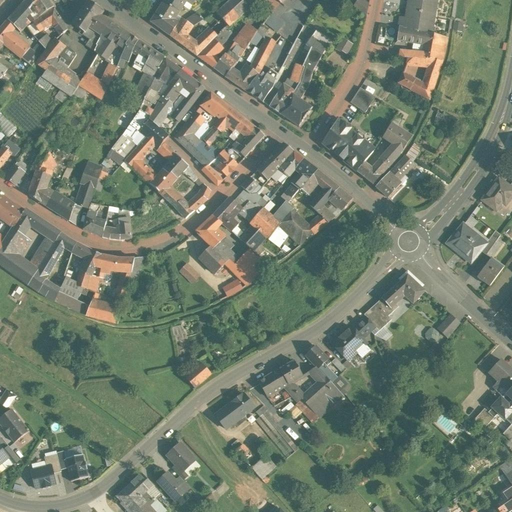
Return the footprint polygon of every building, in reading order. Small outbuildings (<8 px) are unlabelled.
[(28,0),(26,0),(24,3),(29,10),(33,6),(28,0)] [(28,0),(33,6),(40,17),(53,8),(47,0),(28,0)] [(164,0),(163,2),(179,12),(186,0),(164,0)] [(230,0),(216,13),(227,25),(228,27),(252,5),(247,0),(230,0)] [(410,0),(409,7),(407,7),(405,18),(413,19),(431,22),(433,10),(436,10),(437,0),(410,0)] [(179,12),(163,2),(150,22),(170,36),(178,24),(173,21),(179,12)] [(24,3),(8,21),(14,27),(21,33),(26,28),(25,28),(30,24),(25,19),(30,13),(29,10),(24,3)] [(110,21),(84,5),(72,23),(75,27),(80,31),(78,33),(89,40),(85,46),(94,51),(97,47),(97,46),(97,44),(101,36),(102,36),(110,21)] [(54,10),(34,23),(42,31),(48,27),(53,26),(60,36),(67,30),(67,29),(63,24),(54,10)] [(197,13),(186,22),(193,26),(202,20),(197,13)] [(264,23),(277,33),(285,23),(272,13),(264,23)] [(405,21),(401,20),(399,27),(399,28),(411,30),(413,19),(405,18),(405,21)] [(178,24),(170,36),(186,48),(190,42),(185,38),(193,26),(186,22),(182,19),(178,24)] [(8,21),(0,31),(0,41),(8,48),(21,59),(26,53),(19,41),(10,33),(14,27),(8,21)] [(102,36),(116,46),(125,32),(110,21),(102,36)] [(34,23),(27,28),(31,34),(36,40),(46,51),(52,43),(42,31),(34,23)] [(249,24),(245,28),(234,43),(244,50),(250,43),(256,32),(258,31),(249,24)] [(261,26),(258,31),(256,32),(262,37),(267,31),(261,26)] [(225,27),(218,33),(219,34),(217,36),(215,41),(220,46),(226,40),(230,32),(225,27)] [(411,30),(399,28),(396,40),(423,45),(426,32),(411,30)] [(210,29),(194,45),(190,42),(186,48),(197,57),(215,41),(217,36),(210,29)] [(304,62),(302,67),(303,68),(299,85),(294,92),(292,96),(300,101),(308,87),(313,71),(322,55),(329,43),(319,37),(321,34),(314,31),(310,38),(305,45),(311,48),(304,62)] [(125,32),(116,46),(121,49),(123,45),(125,46),(131,36),(125,32)] [(262,37),(256,32),(250,43),(255,46),(262,37)] [(434,34),(426,32),(423,45),(446,49),(448,36),(434,33),(434,34)] [(310,38),(298,34),(293,45),(288,56),(304,62),(311,48),(305,45),(310,38)] [(102,36),(101,36),(97,44),(97,46),(97,47),(110,55),(116,46),(102,36)] [(131,36),(125,46),(126,47),(133,51),(138,41),(131,36)] [(66,42),(59,37),(56,40),(63,45),(66,42)] [(269,38),(252,65),(250,69),(258,75),(275,43),(269,38)] [(55,39),(52,43),(46,51),(36,64),(46,72),(41,78),(55,88),(66,70),(76,55),(63,45),(56,40),(55,39)] [(352,45),(342,39),(336,49),(346,55),(352,45)] [(26,53),(21,59),(32,67),(44,50),(36,41),(26,53)] [(164,59),(138,41),(133,51),(132,53),(137,57),(134,64),(143,70),(141,72),(145,74),(153,78),(164,59)] [(215,41),(197,57),(214,69),(219,61),(214,57),(223,48),(220,46),(215,41)] [(121,49),(111,65),(117,68),(126,47),(125,46),(123,45),(121,49)] [(446,49),(423,45),(422,53),(421,53),(421,58),(431,59),(442,61),(446,49)] [(236,63),(225,54),(220,60),(219,61),(214,69),(225,78),(232,69),(236,63)] [(431,59),(421,58),(421,59),(408,58),(407,64),(428,67),(431,59)] [(180,71),(164,59),(153,78),(154,79),(162,83),(169,73),(175,77),(180,71)] [(428,67),(422,84),(425,85),(421,95),(429,99),(442,61),(431,59),(428,67)] [(302,67),(296,64),(290,81),(299,85),(303,68),(302,67)] [(117,68),(111,65),(99,85),(106,90),(117,68)] [(247,66),(240,75),(232,69),(226,78),(246,92),(254,80),(258,75),(250,69),(247,66)] [(276,67),(269,77),(276,80),(277,77),(280,70),(281,69),(276,67)] [(66,70),(55,88),(60,91),(56,97),(66,104),(78,86),(82,81),(66,70)] [(198,84),(180,71),(175,77),(169,86),(162,97),(156,106),(160,110),(163,112),(166,115),(167,109),(171,109),(171,105),(179,95),(186,100),(198,84)] [(153,78),(145,74),(135,96),(144,101),(154,79),(153,78)] [(404,75),(399,84),(405,88),(411,78),(404,75)] [(99,85),(84,76),(82,81),(78,86),(102,100),(103,98),(106,92),(106,90),(99,85)] [(263,86),(254,80),(246,92),(262,102),(267,95),(272,89),(276,80),(269,77),(263,86)] [(422,84),(411,78),(405,88),(421,95),(425,85),(422,84)] [(162,83),(154,79),(144,101),(156,106),(162,97),(156,94),(162,83)] [(186,100),(172,118),(178,124),(204,89),(198,84),(186,100)] [(274,100),(269,107),(280,115),(292,96),(294,92),(283,85),(274,100)] [(8,86),(0,96),(6,102),(14,90),(8,86)] [(360,88),(350,103),(365,113),(375,97),(360,88)] [(113,95),(106,92),(103,98),(109,102),(113,95)] [(209,94),(199,107),(217,120),(228,108),(209,94)] [(274,100),(267,95),(262,102),(269,107),(274,100)] [(300,101),(292,96),(280,115),(299,128),(312,108),(300,101)] [(144,101),(140,111),(147,116),(150,118),(156,106),(144,101)] [(156,106),(150,118),(149,120),(154,124),(163,112),(160,110),(156,106)] [(244,121),(228,108),(219,120),(212,128),(218,133),(220,135),(226,128),(233,133),(235,131),(244,121)] [(147,116),(140,111),(139,112),(135,118),(132,122),(112,149),(107,156),(121,165),(128,157),(146,138),(139,133),(149,120),(150,118),(147,116)] [(163,112),(154,124),(155,126),(160,131),(161,132),(168,137),(178,124),(172,118),(171,118),(170,119),(166,115),(163,112)] [(0,113),(0,126),(9,135),(15,127),(0,113)] [(195,113),(175,139),(181,144),(189,135),(191,135),(204,121),(202,120),(195,113)] [(154,124),(149,120),(139,133),(146,138),(154,145),(158,149),(168,137),(161,132),(160,131),(155,126),(154,124)] [(357,135),(338,120),(323,143),(323,145),(332,152),(345,163),(356,172),(362,165),(373,152),(362,143),(364,140),(364,136),(361,134),(358,134),(357,135)] [(244,121),(235,131),(244,138),(246,140),(255,130),(244,121)] [(207,128),(196,141),(199,145),(203,141),(204,141),(212,132),(210,131),(212,128),(208,125),(206,127),(207,128)] [(403,132),(390,125),(382,137),(393,144),(403,150),(408,142),(403,139),(404,138),(402,136),(401,138),(400,137),(403,132)] [(218,133),(212,128),(210,131),(212,132),(204,141),(207,145),(218,133)] [(246,140),(239,148),(237,147),(229,139),(220,150),(222,153),(236,167),(264,137),(255,130),(246,140)] [(244,138),(235,131),(233,133),(229,139),(237,147),(244,138)] [(189,135),(181,144),(186,149),(194,140),(189,135)] [(154,145),(146,138),(128,157),(139,162),(154,145)] [(20,150),(8,140),(3,147),(11,154),(10,155),(13,158),(20,150)] [(194,140),(186,149),(190,154),(199,145),(196,141),(194,140)] [(190,154),(199,163),(205,169),(208,166),(215,160),(219,156),(214,151),(207,145),(204,141),(203,141),(199,145),(190,154)] [(415,143),(407,154),(415,159),(422,147),(415,143)] [(176,155),(162,144),(158,149),(171,161),(176,155)] [(369,170),(362,165),(356,172),(372,185),(387,169),(401,153),(403,150),(393,144),(369,170)] [(3,147),(0,150),(0,166),(10,155),(11,154),(3,147)] [(267,161),(257,171),(268,181),(293,152),(285,147),(280,147),(267,161)] [(33,167),(30,171),(36,173),(36,172),(39,173),(41,169),(49,172),(50,160),(41,152),(40,155),(33,167)] [(72,156),(61,152),(57,164),(67,167),(70,169),(75,157),(72,156)] [(236,167),(222,153),(219,156),(215,160),(220,165),(217,169),(226,178),(236,167)] [(294,153),(279,171),(288,178),(298,166),(303,160),(294,153)] [(171,161),(165,168),(173,175),(172,177),(176,180),(182,173),(188,167),(176,155),(171,161)] [(139,162),(128,157),(121,165),(128,173),(132,169),(139,162)] [(390,174),(376,188),(387,198),(400,184),(399,182),(415,165),(406,157),(390,174)] [(19,160),(15,165),(18,168),(23,163),(19,160)] [(317,171),(303,160),(298,166),(302,170),(290,184),(291,185),(298,191),(299,189),(300,190),(301,190),(317,171)] [(151,173),(139,162),(132,169),(142,179),(144,181),(151,173)] [(23,163),(18,168),(24,173),(28,167),(27,166),(23,163)] [(28,167),(24,173),(28,176),(30,171),(33,167),(29,164),(27,166),(28,167)] [(102,168),(88,164),(80,183),(83,185),(94,189),(95,189),(101,172),(102,168)] [(15,165),(5,178),(14,186),(24,173),(18,168),(15,165)] [(223,181),(208,166),(205,169),(202,173),(217,188),(223,181)] [(196,178),(188,167),(182,173),(193,183),(194,182),(197,179),(196,178)] [(173,175),(165,168),(156,178),(149,186),(158,193),(164,185),(168,189),(176,180),(172,177),(173,175)] [(41,169),(39,173),(36,172),(36,173),(28,196),(46,208),(53,194),(45,190),(50,177),(48,176),(49,172),(41,169)] [(317,171),(301,190),(308,196),(317,185),(323,190),(309,206),(317,212),(322,206),(328,200),(339,188),(317,171)] [(151,173),(144,181),(149,186),(156,178),(151,173)] [(261,189),(250,178),(241,187),(251,196),(256,195),(261,189)] [(204,186),(197,179),(194,182),(201,189),(204,186)] [(498,180),(481,201),(494,212),(500,204),(498,203),(502,198),(508,203),(511,196),(511,189),(509,188),(498,180)] [(94,189),(83,185),(76,206),(81,208),(88,210),(89,204),(94,189)] [(168,189),(164,185),(158,193),(161,196),(173,207),(180,201),(168,189)] [(291,185),(280,197),(287,203),(298,191),(291,185)] [(353,200),(339,188),(328,200),(341,211),(353,200)] [(74,206),(53,194),(46,208),(68,222),(74,206)] [(24,212),(5,198),(0,205),(0,219),(8,225),(13,229),(20,218),(24,212)] [(230,198),(213,216),(221,223),(230,231),(235,227),(237,225),(226,215),(232,208),(236,203),(230,198)] [(180,201),(173,207),(181,215),(188,209),(180,201)] [(243,209),(236,203),(232,208),(239,213),(243,209)] [(260,212),(249,203),(243,209),(239,213),(251,223),(260,212)] [(287,203),(275,219),(281,223),(291,211),(293,208),(287,203)] [(99,206),(91,204),(87,216),(96,219),(97,216),(99,206)] [(76,206),(74,206),(68,222),(76,227),(81,208),(76,206)] [(333,218),(322,206),(317,212),(320,215),(328,223),(333,218)] [(61,233),(26,209),(24,212),(20,218),(30,225),(51,239),(55,242),(61,233)] [(188,209),(181,215),(185,220),(192,213),(188,209)] [(275,219),(262,209),(260,212),(251,223),(250,224),(254,227),(268,239),(278,226),(281,223),(275,219)] [(128,212),(117,210),(119,226),(129,225),(128,212)] [(307,226),(291,211),(281,223),(278,226),(299,246),(315,233),(307,226)] [(320,215),(307,226),(315,233),(328,223),(320,215)] [(96,219),(87,216),(83,231),(96,237),(98,238),(99,229),(101,220),(96,219)] [(213,216),(196,232),(211,247),(213,249),(220,242),(225,237),(215,229),(221,223),(213,216)] [(30,225),(20,218),(13,229),(23,236),(30,225)] [(8,225),(0,239),(0,240),(3,243),(13,229),(8,225)] [(119,233),(110,231),(108,239),(121,241),(131,240),(129,225),(119,226),(119,231),(119,233)] [(486,244),(463,225),(446,245),(470,265),(481,252),(487,245),(486,244)] [(246,236),(235,227),(230,231),(241,241),(246,236)] [(268,239),(254,227),(246,236),(241,241),(253,252),(257,256),(271,241),(268,239)] [(23,236),(13,229),(3,243),(1,247),(18,258),(29,241),(23,236)] [(110,231),(99,229),(98,238),(108,239),(110,231)] [(69,239),(61,233),(55,242),(48,254),(57,260),(63,249),(71,253),(72,251),(75,242),(69,239)] [(495,233),(486,244),(487,245),(481,252),(486,256),(495,244),(497,240),(500,237),(495,233)] [(51,239),(42,254),(46,256),(48,254),(55,242),(51,239)] [(101,255),(75,242),(72,251),(87,258),(80,271),(89,277),(90,277),(90,276),(95,268),(101,255)] [(220,242),(213,249),(230,265),(236,258),(220,242)] [(495,244),(486,256),(491,260),(500,248),(495,244)] [(18,258),(1,247),(0,248),(0,265),(28,285),(35,275),(37,271),(32,268),(18,258)] [(211,247),(199,260),(214,275),(225,265),(246,286),(255,280),(242,266),(237,271),(232,267),(237,262),(239,261),(236,258),(230,265),(213,249),(211,247)] [(239,261),(237,262),(242,266),(255,280),(268,269),(248,250),(239,261)] [(42,254),(32,268),(37,271),(46,256),(42,254)] [(57,260),(48,254),(46,256),(37,271),(35,275),(45,281),(50,272),(50,271),(57,260)] [(117,259),(101,255),(95,268),(96,268),(110,271),(116,272),(122,273),(131,273),(134,259),(117,259)] [(142,258),(134,259),(131,273),(138,274),(142,258)] [(491,260),(476,279),(489,288),(503,269),(491,260)] [(242,266),(237,262),(232,267),(237,271),(242,266)] [(199,276),(187,265),(180,272),(192,283),(199,276)] [(110,271),(96,268),(95,277),(98,278),(101,279),(102,279),(103,274),(109,275),(110,271)] [(89,277),(80,271),(79,286),(86,289),(89,277)] [(45,281),(35,275),(28,285),(46,298),(54,301),(58,292),(65,281),(63,279),(50,272),(45,281)] [(122,273),(115,307),(120,309),(127,286),(131,273),(122,273)] [(131,273),(127,286),(135,287),(138,274),(131,273)] [(95,277),(90,276),(90,277),(89,277),(86,289),(87,290),(95,293),(97,280),(98,278),(95,277)] [(406,276),(380,299),(380,300),(374,305),(377,307),(387,317),(396,307),(393,304),(401,296),(411,305),(423,292),(406,276)] [(79,286),(65,281),(58,292),(91,307),(93,302),(95,294),(95,293),(87,290),(79,286)] [(241,289),(237,281),(223,289),(227,297),(241,289)] [(91,307),(58,292),(54,301),(86,315),(91,307)] [(115,307),(98,303),(97,303),(93,302),(91,307),(86,315),(86,316),(116,324),(121,309),(120,309),(115,307)] [(374,305),(363,316),(365,318),(374,327),(378,332),(390,321),(387,317),(377,307),(374,305)] [(449,315),(437,329),(448,338),(460,325),(449,315)] [(365,318),(355,326),(356,327),(364,337),(374,327),(365,318)] [(180,325),(172,328),(174,335),(182,333),(180,325)] [(364,337),(356,327),(352,331),(360,341),(364,337)] [(346,334),(344,332),(331,344),(346,361),(356,352),(352,349),(361,342),(360,341),(352,331),(351,329),(346,334)] [(184,334),(177,337),(179,343),(187,340),(184,334)] [(314,348),(304,356),(315,368),(316,369),(323,364),(326,361),(314,348)] [(344,368),(336,359),(331,363),(340,372),(344,368)] [(510,369),(500,360),(488,373),(498,382),(500,380),(510,369)] [(202,363),(185,377),(194,388),(211,374),(202,363)] [(293,363),(279,372),(287,385),(292,383),(302,378),(293,363)] [(337,380),(323,364),(316,369),(344,397),(347,394),(343,390),(348,385),(340,377),(337,380)] [(316,369),(315,368),(308,373),(317,384),(324,378),(316,369)] [(511,370),(510,369),(500,380),(510,389),(502,399),(489,413),(495,419),(499,414),(511,400),(511,370)] [(279,372),(258,383),(266,398),(283,388),(287,385),(279,372)] [(342,396),(324,378),(317,384),(312,389),(320,399),(314,404),(322,414),(342,396)] [(510,389),(500,380),(498,382),(493,388),(496,390),(494,392),(502,399),(510,389)] [(292,383),(287,385),(283,388),(292,398),(298,404),(301,401),(300,400),(304,396),(292,383)] [(283,388),(266,398),(274,408),(292,398),(283,388)] [(304,396),(300,400),(301,401),(317,419),(322,414),(314,404),(320,399),(312,389),(304,396)] [(244,394),(215,416),(225,429),(233,423),(236,427),(246,420),(243,416),(254,408),(244,394)] [(511,400),(499,414),(505,419),(508,416),(511,420),(511,400)] [(311,425),(317,419),(301,401),(298,404),(294,407),(291,404),(281,412),(284,416),(289,413),(296,420),(303,414),(311,425)] [(298,450),(263,407),(256,413),(260,417),(255,421),(287,459),(298,450)] [(11,409),(0,418),(0,424),(3,429),(7,435),(8,434),(14,443),(29,431),(28,431),(29,430),(28,429),(27,429),(11,409)] [(469,426),(474,430),(480,423),(486,428),(495,419),(489,413),(484,409),(469,426)] [(242,445),(237,440),(231,445),(236,451),(242,445)] [(259,441),(248,452),(242,445),(236,451),(241,457),(251,469),(265,457),(269,453),(259,441)] [(194,460),(179,444),(168,455),(177,465),(183,471),(194,460)] [(19,460),(8,446),(2,450),(8,458),(13,465),(19,460)] [(71,456),(82,453),(80,447),(70,449),(71,456)] [(60,470),(67,469),(66,460),(63,451),(57,453),(57,454),(60,470)] [(400,463),(390,452),(381,459),(390,471),(400,463)] [(464,466),(468,473),(473,470),(475,473),(488,465),(486,463),(490,460),(485,452),(464,466)] [(60,470),(57,454),(44,457),(46,467),(51,466),(53,473),(61,472),(60,470)] [(83,455),(66,460),(71,482),(88,478),(83,455)] [(265,457),(251,469),(259,478),(264,474),(273,466),(265,457)] [(511,458),(499,468),(511,487),(511,458)] [(183,471),(177,465),(172,469),(180,478),(182,480),(187,475),(183,471)] [(46,467),(31,471),(35,489),(42,487),(42,489),(49,487),(49,486),(56,484),(53,473),(51,466),(46,467)] [(142,473),(129,485),(140,497),(141,497),(146,493),(153,486),(142,473)] [(175,482),(167,473),(157,482),(175,501),(185,492),(175,482)] [(264,474),(259,478),(264,483),(268,479),(264,474)] [(182,480),(180,478),(175,482),(185,492),(189,488),(182,480)] [(140,497),(129,485),(116,496),(130,511),(154,511),(141,497),(140,497)] [(153,486),(146,493),(153,500),(153,499),(160,493),(153,486)] [(511,511),(511,488),(503,495),(509,504),(498,511),(511,511)] [(153,500),(146,493),(141,497),(154,511),(164,511),(165,511),(153,499),(153,500)]
